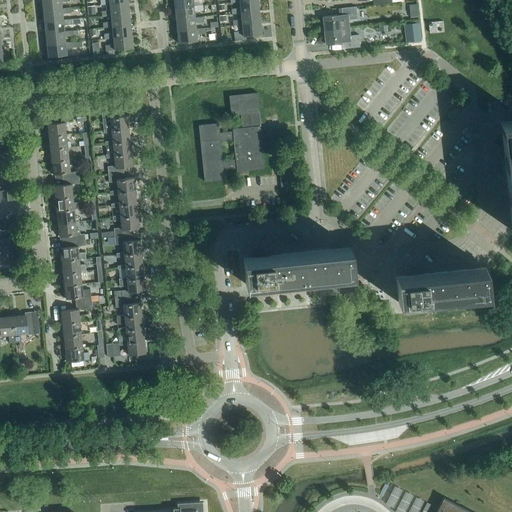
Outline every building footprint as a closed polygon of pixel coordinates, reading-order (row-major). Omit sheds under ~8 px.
[(70,0),(42,0),(43,10),(62,8),(61,2),(70,1),(70,0)] [(259,11),(258,0),(252,0),(240,1),(240,8),(231,9),(232,14),(241,13),(259,11)] [(129,13),(128,1),(110,3),(110,4),(110,10),(101,11),(102,16),(111,15),(129,13)] [(417,4),(410,5),(411,17),(418,16),(417,4)] [(202,5),(193,6),(194,6),(175,8),(176,19),(195,17),(194,11),(203,10),(202,5)] [(322,16),(324,30),(349,27),(348,19),(357,19),(356,6),(341,8),(342,14),(322,16)] [(71,7),(62,8),(43,10),(45,22),(63,20),(63,19),(62,13),(71,12),(71,7)] [(261,22),(259,11),(241,13),(242,19),(233,20),(233,25),(242,24),(261,22)] [(131,24),(129,13),(111,15),(112,21),(103,22),(103,27),(112,27),(112,26),(131,24)] [(204,16),(195,17),(176,19),(177,31),(196,29),(195,22),(204,21),(204,16)] [(72,18),(63,19),(63,20),(45,22),(46,33),(64,31),(64,25),(73,24),(72,18)] [(428,22),(430,33),(444,31),(443,21),(428,22)] [(262,34),(261,22),(242,24),(243,31),(234,32),(234,37),(262,34)] [(132,36),(131,24),(112,26),(112,27),(113,33),(104,34),(104,39),(113,38),(132,36)] [(421,40),(420,26),(410,27),(411,41),(421,40)] [(350,35),(349,27),(324,30),(325,43),(345,41),(345,48),(360,47),(359,34),(350,35)] [(205,28),(196,29),(177,31),(179,43),(197,41),(196,34),(205,33),(205,28)] [(65,36),(74,35),(73,30),(64,31),(46,33),(47,44),(65,43),(65,42),(65,36)] [(133,48),(132,36),(113,38),(114,44),(105,45),(106,54),(114,54),(113,50),(133,48)] [(66,48),(75,47),(74,41),(65,42),(65,43),(47,44),(48,56),(67,54),(66,48)] [(224,179),(223,170),(237,168),(237,171),(264,168),(260,126),(261,125),(257,92),(229,95),(231,115),(241,114),(242,127),(232,128),(233,131),(219,132),(218,123),(198,125),(204,181),(224,179)] [(77,121),(86,120),(85,110),(76,111),(77,121)] [(129,128),(127,115),(118,116),(118,110),(102,112),(102,120),(110,119),(111,127),(111,130),(129,128)] [(48,123),(49,136),(66,134),(65,122),(73,121),(72,115),(56,116),(57,122),(48,123)] [(511,230),(511,120),(500,122),(501,131),(493,141),(503,150),(511,230)] [(130,140),(129,128),(111,130),(111,127),(103,129),(104,133),(112,132),(112,140),(113,142),(130,140)] [(67,147),(66,134),(49,136),(50,149),(67,147)] [(131,153),(130,140),(113,142),(112,140),(105,141),(105,145),(106,145),(107,154),(114,153),(114,155),(131,153)] [(69,159),(67,147),(50,149),(52,161),(69,159)] [(132,166),(131,153),(114,155),(114,153),(107,154),(106,154),(106,158),(114,157),(115,165),(107,166),(108,174),(124,172),(123,167),(132,166)] [(70,172),(69,159),(52,161),(53,174),(62,173),(63,179),(78,177),(78,171),(70,172)] [(125,178),(124,172),(108,174),(109,182),(117,181),(118,189),(118,192),(135,190),(134,177),(125,178)] [(79,183),(78,177),(63,179),(63,184),(54,185),(56,198),(73,196),(71,184),(79,183)] [(14,189),(7,190),(8,200),(17,199),(16,189),(14,189)] [(136,203),(135,190),(118,192),(118,189),(110,191),(110,195),(118,194),(119,202),(119,204),(136,203)] [(78,202),(73,202),(73,196),(56,198),(57,211),(74,209),(79,209),(78,202)] [(137,215),(136,203),(119,204),(119,202),(111,203),(111,207),(119,206),(120,215),(120,217),(137,215)] [(75,221),(74,209),(57,211),(58,223),(75,221)] [(139,228),(137,215),(120,217),(120,215),(112,216),(113,220),(121,219),(121,227),(114,228),(114,231),(114,236),(130,234),(130,229),(139,228)] [(77,234),(75,221),(58,223),(60,236),(69,235),(69,241),(85,239),(84,234),(84,233),(77,234)] [(131,240),(130,234),(114,236),(115,244),(123,243),(124,252),(124,254),(141,252),(140,239),(131,240)] [(0,246),(0,264),(10,263),(8,246),(10,246),(9,238),(0,239),(1,247),(0,246)] [(86,245),(85,239),(69,241),(70,246),(61,247),(62,260),(79,258),(79,259),(86,258),(86,252),(78,252),(78,246),(86,245)] [(354,273),(351,247),(270,255),(260,247),(252,257),(243,258),(245,284),(354,273)] [(142,265),(141,252),(124,254),(124,252),(116,253),(117,257),(124,256),(125,264),(125,266),(142,265)] [(80,264),(79,259),(79,258),(62,260),(63,273),(80,271),(86,271),(85,264),(80,264)] [(127,279),(144,277),(142,265),(125,266),(125,264),(117,265),(118,269),(119,278),(126,277),(127,279)] [(489,293),(486,267),(423,273),(413,265),(405,275),(395,276),(398,302),(489,293)] [(82,283),(80,271),(63,273),(65,285),(82,283)] [(145,290),(144,277),(127,279),(126,277),(119,278),(120,286),(127,285),(128,289),(114,291),(115,299),(131,297),(130,292),(145,290)] [(91,295),(90,289),(82,290),(82,283),(65,285),(66,298),(75,297),(76,303),(91,301),(91,295)] [(347,301),(356,300),(355,291),(346,292),(347,301)] [(131,303),(131,297),(115,299),(116,307),(123,306),(124,314),(125,317),(142,315),(140,302),(131,303)] [(92,307),(91,301),(76,303),(76,309),(61,310),(63,323),(80,321),(79,319),(88,319),(87,314),(79,315),(78,309),(92,307)] [(25,314),(13,316),(16,342),(21,342),(20,333),(27,332),(27,334),(34,334),(32,311),(25,312),(25,314)] [(143,327),(142,315),(125,317),(124,314),(117,316),(117,320),(125,319),(126,327),(126,329),(143,327)] [(16,342),(13,316),(0,317),(0,337),(2,337),(2,335),(8,334),(9,343),(16,342)] [(81,334),(80,321),(63,323),(64,335),(81,334)] [(144,340),(143,327),(126,329),(126,327),(118,328),(118,332),(126,331),(127,340),(127,342),(144,340)] [(82,346),(81,334),(64,335),(65,348),(82,346)] [(145,353),(144,340),(127,342),(127,340),(119,341),(119,345),(127,344),(128,355),(145,353)] [(89,351),(83,352),(82,346),(65,348),(67,361),(89,359),(89,351)] [(472,511),(444,497),(435,511),(472,511)] [(201,511),(201,503),(179,505),(179,507),(173,508),(173,511),(162,511),(201,511)]
